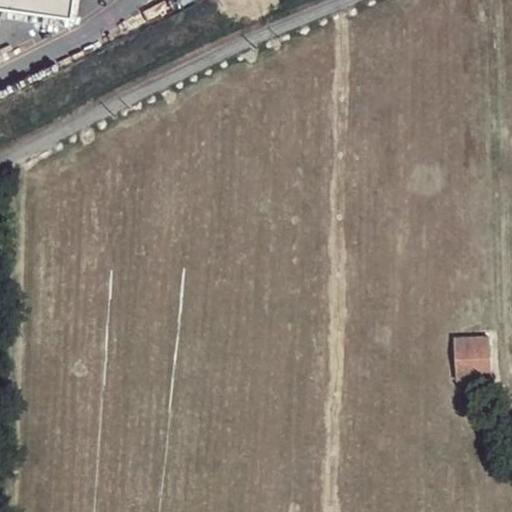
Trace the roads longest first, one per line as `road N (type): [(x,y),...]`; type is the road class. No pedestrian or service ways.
road 1 (track): [(343,4),(328,511)]
road 2 (track): [(491,305),(479,0)]
